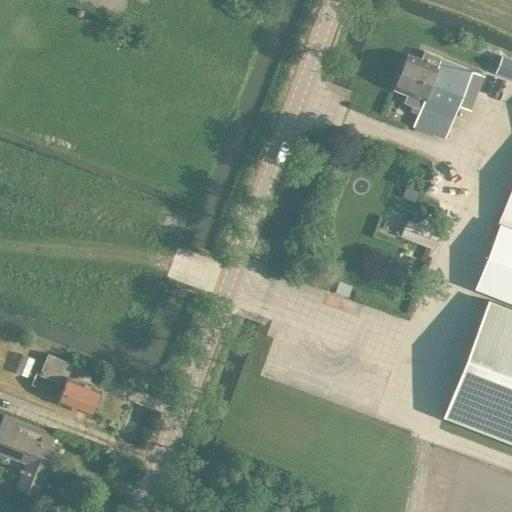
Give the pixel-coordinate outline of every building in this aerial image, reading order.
[(469,107),(483,73),(439,56),(440,54),(423,48),(420,56),(408,51),(394,86),(406,91),(403,99),(419,106),(413,122),(444,135),(457,102),(469,107)] [(511,74),(511,54),(501,51),(494,68),(511,74)] [(511,183),(498,219),(499,219),(474,284),(511,298),(511,183)] [(417,188),(406,184),(401,194),(413,199),(417,188)] [(406,215),(399,232),(433,245),(440,228),(406,215)] [(334,288),(348,294),(352,283),(338,278),(334,288)] [(443,412),(511,438),(511,304),(488,296),(443,412)] [(18,348),(12,367),(25,371),(31,352),(18,348)] [(91,411),(100,387),(68,374),(73,361),(48,351),(40,372),(64,381),(58,398),(91,411)] [(59,446),(41,439),(46,428),(6,412),(0,427),(0,448),(27,459),(18,483),(38,491),(48,467),(51,468),(59,446)]
